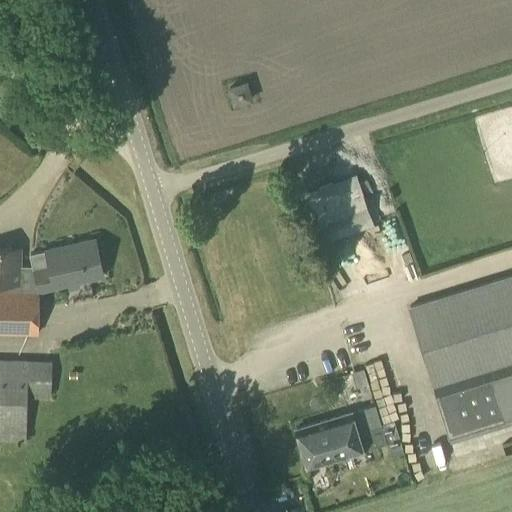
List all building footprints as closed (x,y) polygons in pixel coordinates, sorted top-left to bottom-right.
[(235,104),(251,99),(246,82),(229,87),(235,104)] [(317,243),(373,223),(356,173),(299,193),(317,243)] [(38,290),(103,276),(95,240),(45,251),(45,252),(30,255),(33,268),(19,268),(19,250),(0,249),(0,333),(38,334),(38,290)] [(370,286),(393,273),(386,262),(363,276),(370,286)] [(511,274),(408,306),(433,387),(450,442),(511,422),(511,274)] [(51,398),(52,363),(27,362),(0,361),(0,439),(26,440),(26,397),(51,398)] [(356,389),(368,385),(364,368),(351,372),(356,389)] [(381,424),(380,424),(375,406),(353,413),(352,412),(297,429),(302,445),(331,437),(332,442),(343,438),(342,433),(356,429),(357,431),(381,424)] [(331,437),(302,445),(308,467),(364,450),(364,449),(386,442),(388,450),(402,446),(400,438),(394,419),(380,424),(381,424),(357,431),(356,429),(342,433),(343,438),(332,442),(331,437)]
